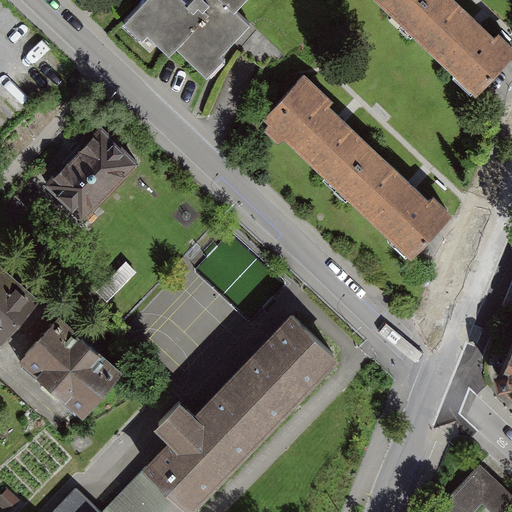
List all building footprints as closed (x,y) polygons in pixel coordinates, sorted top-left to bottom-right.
[(186,0),(146,0),(124,23),(140,39),(149,30),(170,50),(178,42),(204,68),(249,22),(235,8),(242,0),(194,0),(191,4),(186,0)] [(379,0),(478,92),(511,55),(511,40),(468,0),(379,0)] [(455,210),(306,71),(264,116),(414,254),(455,210)] [(142,161),(102,122),(46,181),(86,219),(142,161)] [(0,265),(0,343),(1,344),(40,303),(0,265)] [(126,372),(57,314),(18,359),(87,417),(126,372)] [(170,441),(144,468),(191,511),(197,511),(337,356),(291,316),(199,412),(182,397),(154,427),(170,441)] [(511,347),(501,375),(511,386),(511,347)] [(436,511),(474,511),(483,503),(491,511),(511,511),(511,494),(480,465),(436,511)] [(12,511),(21,503),(8,490),(0,498),(0,504),(7,511),(12,511)]
